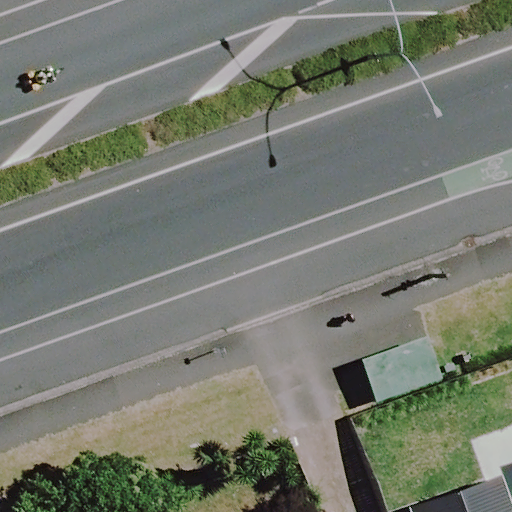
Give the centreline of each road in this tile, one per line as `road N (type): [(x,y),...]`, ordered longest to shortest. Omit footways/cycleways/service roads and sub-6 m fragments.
road 1 (secondary): [(511,111),(0,291)]
road 2 (secondary): [(0,76),(216,0)]
